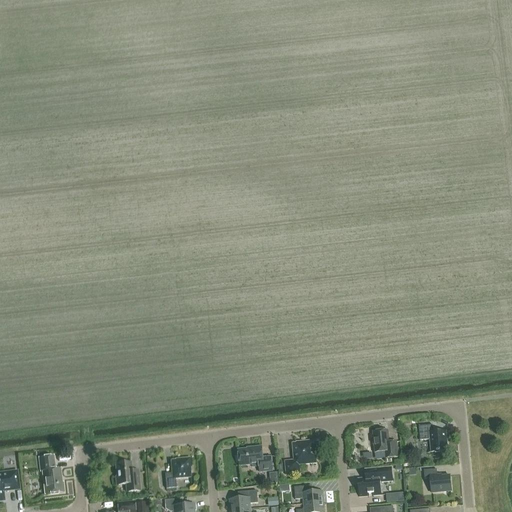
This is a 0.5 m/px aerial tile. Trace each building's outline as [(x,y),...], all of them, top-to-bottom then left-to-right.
[(431,453),(448,452),(446,432),(433,433),(433,426),(419,427),(420,441),(430,440),(431,453)] [(413,436),(404,428),(400,432),(408,441),(413,436)] [(388,432),(373,433),(375,454),(385,453),(385,459),(398,458),(396,443),(389,444),(388,432)] [(294,461),(285,462),(286,476),(300,474),(299,466),(316,464),(315,450),(316,450),(315,441),(306,442),(306,443),(292,444),(294,461)] [(251,450),(238,451),(239,467),(252,466),(252,468),(259,467),(259,473),(272,472),(271,458),(263,459),(261,448),(251,449),(251,450)] [(54,456),(39,458),(41,472),(42,472),(45,495),(64,493),(63,483),(62,483),(60,469),(55,469),(54,456)] [(171,474),(164,475),(166,489),(176,489),(175,480),(191,478),(190,468),(191,468),(190,458),(181,459),(181,460),(170,461),(171,474)] [(126,493),(139,492),(138,472),(131,472),(130,464),(126,464),(125,463),(124,463),(123,463),(122,463),(121,463),(120,464),(119,465),(115,465),(116,477),(115,477),(116,486),(126,485),(126,493)] [(367,479),(358,480),(359,498),(369,497),(369,494),(373,494),(373,497),(381,496),(379,483),(393,482),(392,468),(385,469),(371,470),(372,479),(367,479)] [(430,479),(431,494),(451,492),(450,477),(437,478),(437,470),(424,471),(424,480),(430,479)] [(0,500),(3,500),(2,494),(5,490),(18,489),(16,473),(0,474),(0,500)] [(277,474),(270,474),(270,485),(278,485),(277,474)] [(303,505),(324,503),(323,492),(309,493),(309,487),(294,488),(295,501),(303,500),(303,505)] [(230,511),(250,510),(250,505),(258,504),(256,492),(242,493),(242,499),(229,501),(230,511)] [(278,498),(268,499),(269,508),(279,507),(278,498)] [(414,498),(408,501),(411,507),(417,504),(414,498)] [(193,511),(194,511),(195,511),(194,505),(182,506),(182,500),(164,501),(165,510),(168,511),(193,511)] [(134,511),(134,503),(117,504),(117,511),(134,511)] [(145,511),(145,503),(137,504),(137,511),(145,511)] [(324,511),(324,503),(303,505),(304,510),(296,511),(324,511)]
